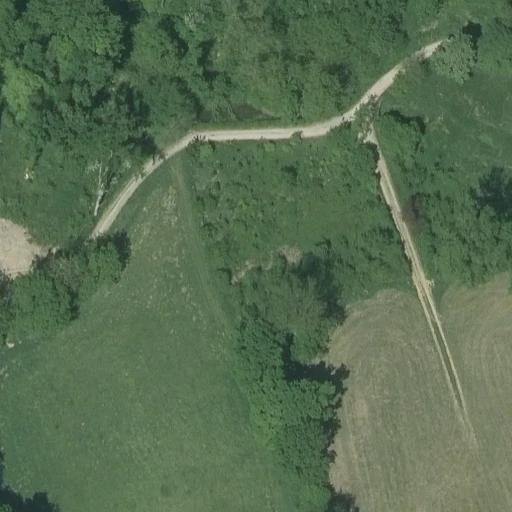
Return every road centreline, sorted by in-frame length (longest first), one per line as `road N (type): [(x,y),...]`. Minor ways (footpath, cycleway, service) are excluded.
road 1 (track): [(0,287),(76,255),(140,173),(184,138),(353,126)]
road 2 (track): [(353,126),(382,84),(432,51),(466,43),(511,47)]
road 3 (track): [(353,126),(368,144),(421,289)]
